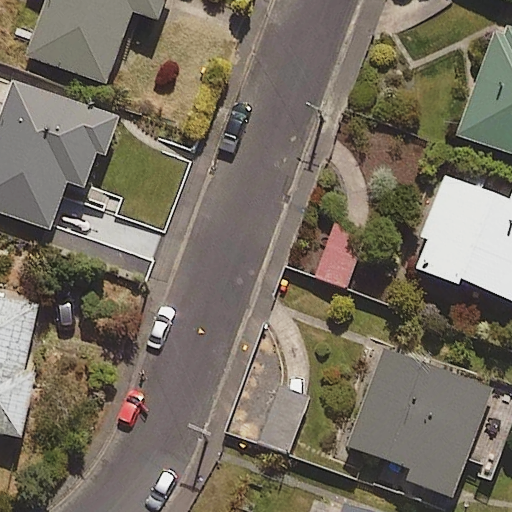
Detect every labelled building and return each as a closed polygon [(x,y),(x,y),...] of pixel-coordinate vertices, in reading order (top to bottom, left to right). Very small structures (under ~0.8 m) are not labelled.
[(48,0),(29,59),(108,86),(133,14),(160,23),(167,0),(48,0)] [(511,30),(498,26),(458,136),(511,156),(511,30)] [(68,186),(86,192),(98,157),(106,160),(120,121),(14,84),(0,124),(0,214),(51,232),(68,186)] [(511,195),(509,202),(481,191),(489,172),(454,158),(421,240),(427,242),(416,270),(460,287),(462,283),(511,302),(511,195)] [(368,234),(336,222),(315,278),(347,290),(368,234)] [(39,308),(0,299),(0,435),(22,441),(36,376),(25,374),(39,308)] [(511,425),(511,397),(378,351),(344,448),(368,456),(360,479),(451,511),(464,473),(492,482),(511,425)] [(308,401),(276,390),(257,446),(289,457),(308,401)] [(265,414),(241,406),(225,449),(250,458),(265,414)]
